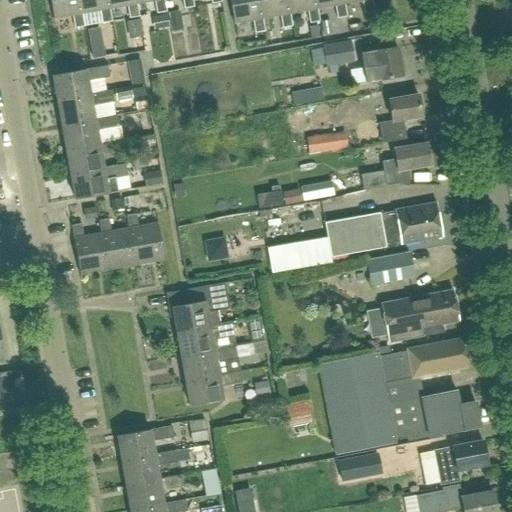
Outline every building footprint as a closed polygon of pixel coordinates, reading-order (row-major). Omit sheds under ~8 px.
[(83,27),(81,14),(78,0),(49,0),(53,19),(71,16),(73,29),(83,27)] [(111,22),(108,9),(109,9),(106,0),(78,0),(81,14),(98,11),(101,24),(111,22)] [(106,0),(109,9),(126,6),(128,19),(138,17),(136,4),(135,0),(106,0)] [(135,0),(136,4),(154,1),(156,14),(166,12),(163,0),(135,0)] [(181,0),(183,9),(193,7),(191,0),(181,0)] [(229,0),(233,24),(252,21),(255,33),(265,31),(262,19),(258,0),(229,0)] [(258,0),(262,19),(280,16),(282,28),(292,26),(289,14),(286,0),(258,0)] [(286,0),(289,14),(307,11),(309,23),(319,22),(317,9),(316,9),(314,0),(286,0)] [(314,0),(316,9),(317,9),(335,6),(337,18),(347,17),(344,4),(342,0),(314,0)] [(374,12),(372,0),(342,0),(344,4),(362,1),(365,14),(374,12)] [(184,29),(181,11),(169,13),(172,31),(184,29)] [(168,28),(167,16),(158,17),(160,29),(168,28)] [(143,36),(140,19),(126,22),(129,39),(143,36)] [(329,21),(321,22),(323,35),(331,34),(329,21)] [(317,24),(308,26),(310,37),(319,36),(317,24)] [(100,38),(89,40),(92,59),(104,57),(100,38)] [(351,41),(324,46),(325,49),(327,64),(328,67),(335,65),(355,62),(351,41)] [(372,53),(360,55),(362,68),(364,83),(377,81),(401,77),(396,48),(372,53)] [(325,49),(311,51),(314,66),(327,64),(325,49)] [(335,65),(328,67),(329,74),(337,72),(335,65)] [(107,67),(53,77),(57,102),(91,96),(90,95),(88,83),(109,79),(107,67)] [(141,71),(129,73),(131,85),(144,83),(141,71)] [(321,87),(291,92),(293,104),(323,99),(321,87)] [(95,121),(95,120),(93,107),(114,103),(112,91),(90,95),(91,96),(57,102),(62,127),(95,121)] [(417,96),(388,101),(391,121),(377,123),(381,143),(406,139),(403,121),(421,118),(417,96)] [(146,101),(134,103),(135,111),(147,109),(146,101)] [(99,145),(97,132),(118,128),(116,116),(95,120),(95,121),(62,127),(66,151),(99,145)] [(153,135),(146,136),(148,144),(154,142),(153,135)] [(314,137),(317,153),(331,151),(328,135),(314,137)] [(103,170),(101,157),(123,153),(120,141),(99,145),(66,151),(70,175),(103,170)] [(382,160),(384,171),(386,185),(396,184),(408,186),(409,170),(429,166),(426,145),(394,151),(395,158),(382,160)] [(103,170),(70,175),(75,201),(118,193),(116,180),(127,178),(125,166),(103,170)] [(159,171),(146,173),(148,186),(161,184),(159,171)] [(387,188),(386,185),(384,171),(360,175),(363,192),(387,188)] [(331,181),(300,187),(303,200),(334,195),(331,181)] [(182,184),(173,185),(174,197),(183,196),(182,184)] [(271,193),(256,195),(258,208),(281,205),(279,192),(278,186),(270,187),(271,193)] [(330,260),(386,250),(385,247),(399,244),(400,247),(442,239),(435,204),(393,212),(394,214),(379,216),(379,215),(323,226),(330,260)] [(94,208),(84,209),(84,217),(95,216),(94,208)] [(163,260),(157,225),(139,229),(136,215),(126,217),(128,230),(129,230),(135,265),(163,260)] [(98,223),(101,235),(102,235),(108,270),(135,265),(129,230),(128,230),(111,233),(109,221),(98,223)] [(73,240),(80,276),(108,270),(102,235),(101,235),(83,238),(81,226),(72,227),(74,240),(73,240)] [(206,242),(209,259),(225,256),(223,239),(206,242)] [(366,262),(371,286),(413,278),(409,254),(366,262)] [(210,327),(210,326),(219,324),(217,311),(229,309),(227,298),(226,298),(224,283),(191,289),(194,304),(172,308),(177,333),(210,327)] [(388,343),(443,333),(441,325),(459,322),(453,291),(381,305),(388,343)] [(246,321),(251,344),(263,342),(257,319),(246,321)] [(232,322),(219,324),(210,326),(210,327),(177,333),(181,357),(215,351),(214,350),(236,347),(234,334),(232,322)] [(412,380),(468,369),(462,339),(406,350),(412,380)] [(263,342),(251,344),(253,355),(265,353),(263,342)] [(236,347),(214,350),(215,351),(181,357),(186,382),(219,376),(219,375),(216,362),(238,358),(236,347)] [(335,455),(394,444),(394,440),(407,438),(407,441),(479,427),(474,403),(459,406),(456,392),(401,402),(400,401),(387,403),(384,384),(407,380),(402,353),(379,358),(378,354),(317,365),(335,455)] [(186,382),(190,407),(223,401),(221,387),(243,383),(241,371),(219,375),(219,376),(186,382)] [(267,382),(255,384),(257,395),(269,394),(267,382)] [(283,405),(288,428),(311,423),(307,400),(283,405)] [(204,420),(189,423),(192,442),(208,439),(204,420)] [(172,427),(157,429),(116,437),(121,462),(155,456),(154,455),(152,442),(174,438),(172,427)] [(457,482),(455,471),(486,465),(482,442),(441,450),(441,451),(434,452),(440,485),(457,482)] [(187,449),(176,451),(178,462),(189,460),(187,449)] [(155,456),(121,462),(125,486),(159,480),(159,479),(156,467),(178,463),(178,462),(176,451),(154,455),(155,456)] [(337,462),(341,481),(380,474),(377,454),(337,462)] [(163,505),(163,504),(161,491),(182,487),(180,476),(159,479),(159,480),(125,486),(130,511),(163,505)] [(217,484),(203,487),(205,496),(218,494),(217,484)] [(441,491),(416,495),(419,511),(440,511),(462,508),(462,511),(495,511),(492,492),(460,498),(458,485),(440,488),(441,491)] [(253,511),(249,488),(234,491),(238,511),(253,511)] [(129,511),(186,511),(187,511),(185,500),(163,504),(163,505),(130,511),(129,511)]
